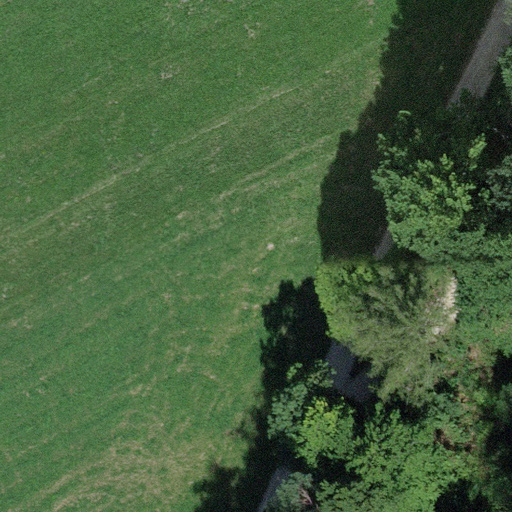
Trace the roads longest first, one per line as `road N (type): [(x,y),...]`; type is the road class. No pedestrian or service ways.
road 1 (track): [(378,306),(511,18)]
road 2 (track): [(273,511),(378,306)]
road 3 (track): [(378,306),(511,220)]
